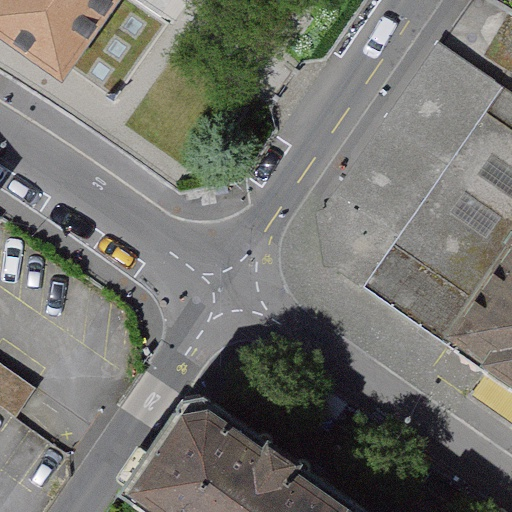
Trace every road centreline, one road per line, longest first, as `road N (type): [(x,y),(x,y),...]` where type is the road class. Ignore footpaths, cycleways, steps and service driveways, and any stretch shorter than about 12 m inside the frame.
road 1 (residential): [(404,0),(253,229),(230,293)]
road 2 (residential): [(511,488),(230,293)]
road 3 (residential): [(230,293),(0,131)]
road 4 (residential): [(166,383),(74,511)]
